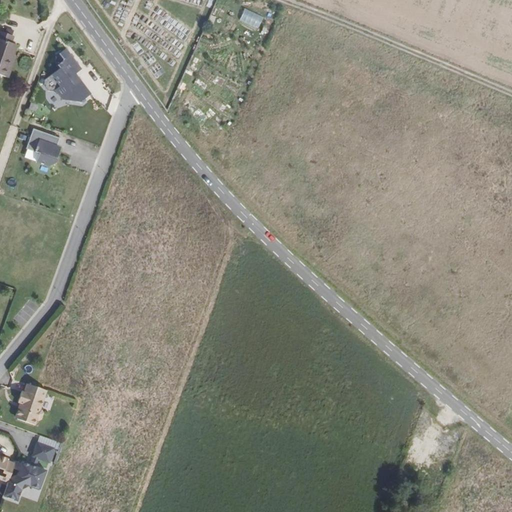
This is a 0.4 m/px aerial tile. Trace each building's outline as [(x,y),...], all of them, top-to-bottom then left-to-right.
[(264,16),(246,8),(240,22),(258,30),(264,16)] [(0,77),(8,81),(21,44),(14,42),(17,33),(3,28),(0,35),(0,77)] [(56,68),(59,72),(51,78),(59,88),(56,91),(67,104),(77,95),(73,89),(80,83),(74,76),(81,70),(70,57),(65,50),(59,56),(64,62),(56,68)] [(60,149),(56,148),(60,138),(33,129),(26,151),(39,154),(36,164),(50,168),(55,165),(60,149)] [(43,410),(49,392),(37,387),(28,384),(25,393),(23,393),(19,405),(21,405),(16,420),(37,427),(38,423),(41,423),(43,421),(45,416),(45,412),(43,410)] [(57,468),(63,452),(45,445),(39,461),(40,462),(45,464),(57,468)] [(0,480),(9,483),(16,465),(8,462),(9,460),(2,458),(0,460),(0,459),(0,480)] [(42,472),(45,464),(40,462),(37,470),(42,472)] [(46,499),(54,477),(42,472),(37,470),(27,466),(26,468),(16,465),(9,483),(2,499),(19,505),(22,496),(32,492),(46,499)]
